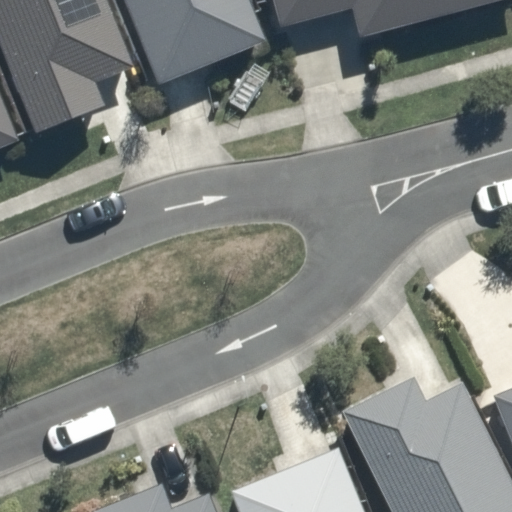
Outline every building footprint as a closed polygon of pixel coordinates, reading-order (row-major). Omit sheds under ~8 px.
[(86,79),(135,58),(111,0),(0,0),(0,57),(29,126),(95,99),(86,79)] [(250,0),(117,0),(152,84),(265,36),(250,0)] [(265,0),(274,32),(343,12),(351,42),(501,0),(265,0)] [(0,86),(0,146),(22,137),(10,110),(0,86)] [(424,396),(413,373),(337,409),(385,511),(511,511),(511,484),(462,378),(424,396)] [(511,384),(495,391),(511,433),(511,384)] [(362,511),(332,440),(225,484),(236,511),(362,511)] [(214,511),(205,491),(166,507),(154,478),(80,509),(81,511),(214,511)]
